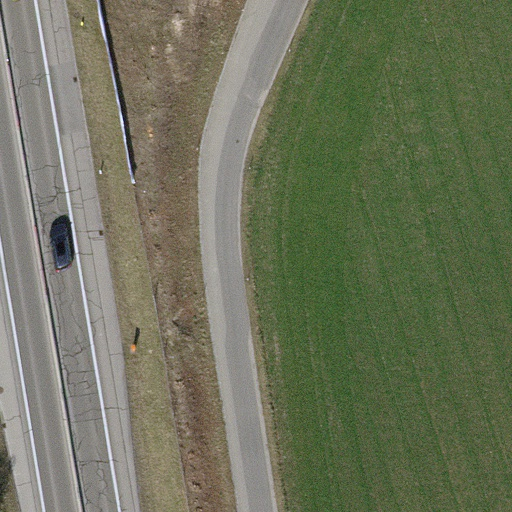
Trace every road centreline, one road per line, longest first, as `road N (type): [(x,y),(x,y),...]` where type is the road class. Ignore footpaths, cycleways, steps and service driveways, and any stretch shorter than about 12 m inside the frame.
road 1 (unclassified): [(257,511),(229,333),(222,214),(228,136),(280,0)]
road 2 (trunk): [(104,511),(20,0)]
road 3 (trunk): [(261,511),(191,0)]
road 4 (trunk): [(0,111),(65,511)]
